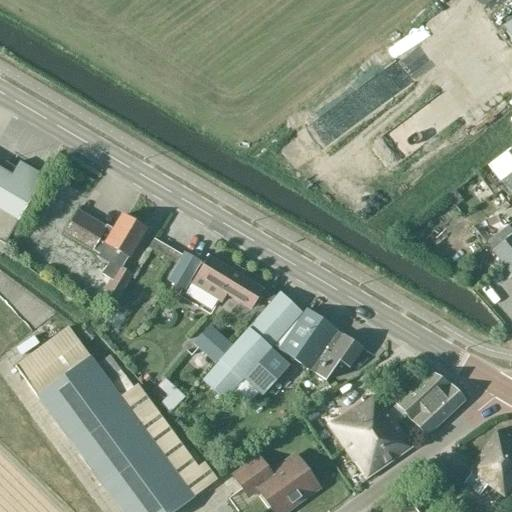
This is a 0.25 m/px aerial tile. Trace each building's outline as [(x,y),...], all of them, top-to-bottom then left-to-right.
[(511,146),(487,165),(511,196),(511,146)] [(0,246),(2,248),(44,177),(19,162),(15,169),(8,165),(4,172),(0,169),(0,246)] [(98,257),(110,264),(117,268),(117,266),(121,269),(145,230),(121,216),(109,235),(102,231),(104,229),(76,213),(63,233),(99,255),(98,257)] [(511,231),(507,225),(485,242),(511,277),(511,231)] [(184,253),(167,281),(184,291),(200,263),(184,253)] [(226,297),(250,311),(259,316),(274,298),(261,290),(262,287),(208,255),(190,285),(221,304),(226,297)] [(132,276),(121,269),(117,266),(117,268),(101,292),(118,301),(132,276)] [(230,396),(243,382),(271,349),(272,347),(301,314),(279,293),(274,298),(259,316),(232,345),(215,365),(201,381),(225,402),(230,396)] [(363,350),(305,309),(276,350),(325,382),(338,362),(349,369),(363,350)] [(191,344),(215,365),(232,345),(209,326),(191,344)] [(70,328),(15,367),(121,511),(172,511),(215,479),(204,463),(197,467),(137,385),(132,388),(109,356),(96,365),(70,328)] [(256,393),(260,397),(288,367),(271,349),(243,382),(256,393)] [(429,375),(396,404),(426,439),(463,403),(448,387),(429,375)] [(166,396),(158,404),(170,413),(190,394),(180,385),(177,390),(174,387),(174,388),(164,378),(156,387),(166,396)] [(243,382),(230,396),(237,403),(242,397),(248,402),(256,393),(243,382)] [(362,400),(326,425),(365,481),(412,448),(377,395),(364,404),(362,400)] [(479,496),(485,485),(504,498),(511,486),(511,442),(496,431),(475,458),(477,461),(470,473),(471,473),(463,483),(479,496)] [(257,456),(231,475),(248,498),(257,491),(272,511),(278,511),(298,498),(300,502),(318,489),(293,454),(270,472),(257,456)] [(416,511),(403,496),(381,511),(416,511)]
